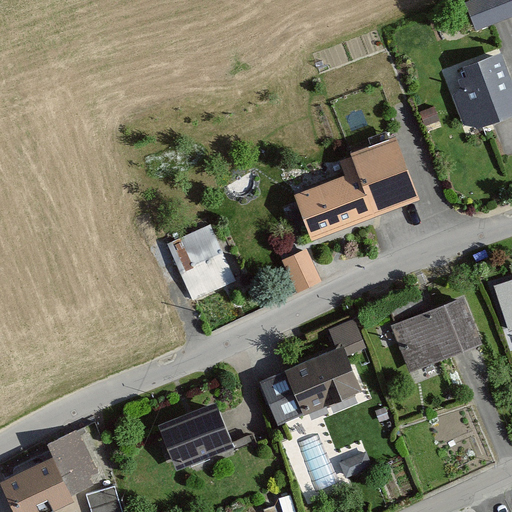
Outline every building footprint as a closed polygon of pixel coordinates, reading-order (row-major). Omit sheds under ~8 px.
[(511,0),(466,0),(477,29),(511,15),(511,0)] [(511,78),(501,47),(443,68),(466,131),(511,114),(511,78)] [(350,177),(298,194),(313,241),(420,207),(398,139),(344,157),(350,177)] [(209,224),(163,248),(193,304),(239,281),(209,224)] [(296,289),(323,277),(308,243),(281,254),(296,289)] [(468,297),(394,324),(411,372),(486,345),(468,297)] [(341,354),(260,388),(277,430),(361,395),(349,367),(372,358),(356,319),(330,329),(341,354)] [(215,401),(161,419),(177,466),(231,447),(215,401)] [(75,511),(50,454),(0,475),(0,477),(15,511),(75,511)] [(121,511),(114,484),(83,493),(88,511),(121,511)]
